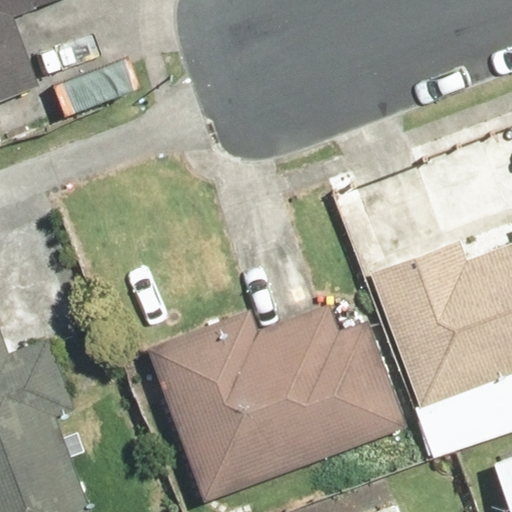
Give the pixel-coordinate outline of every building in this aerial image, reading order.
[(9,21),(62,0),(0,0),(0,107),(37,93),(9,21)] [(511,240),(464,258),(458,242),(368,275),(417,408),(511,373),(511,240)] [(255,308),(142,353),(202,507),(410,425),(368,318),(343,328),(331,299),(262,326),(255,308)] [(0,347),(0,511),(88,511),(53,419),(71,412),(42,336),(1,351),(0,347)] [(504,511),(511,511),(511,458),(490,466),(504,511)]
